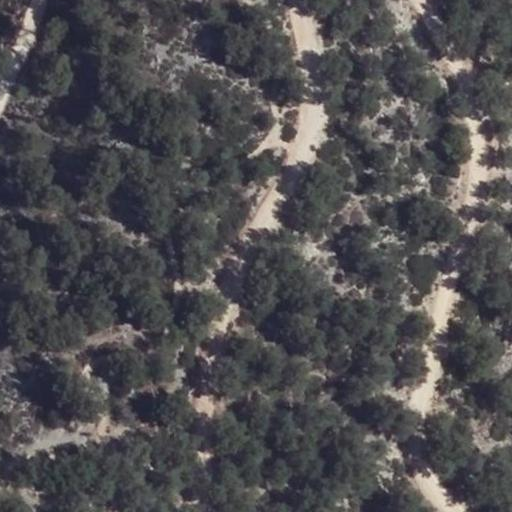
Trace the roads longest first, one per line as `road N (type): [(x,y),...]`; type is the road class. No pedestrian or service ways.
road 1 (track): [(419,0),(453,57),(474,115),(475,187),(422,397),(418,457),(458,511)]
road 2 (track): [(294,0),(312,92),(305,141),(244,249),(213,328),(199,456),(205,511)]
